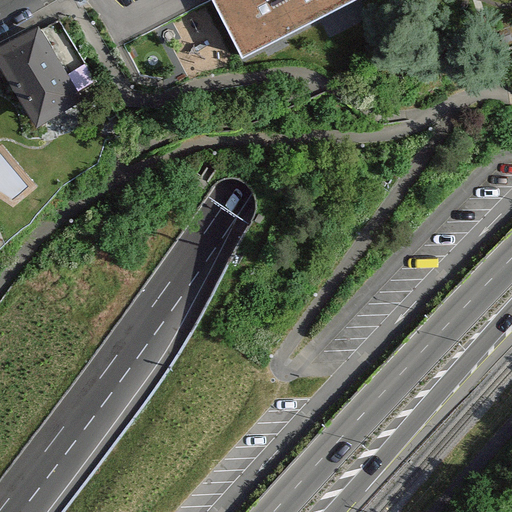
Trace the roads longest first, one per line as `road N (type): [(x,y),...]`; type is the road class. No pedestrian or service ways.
road 1 (motorway): [(0,510),(220,211),(351,0)]
road 2 (motorway): [(241,0),(160,150),(0,399)]
road 3 (primary): [(511,259),(275,511)]
road 4 (primary): [(335,511),(511,312)]
